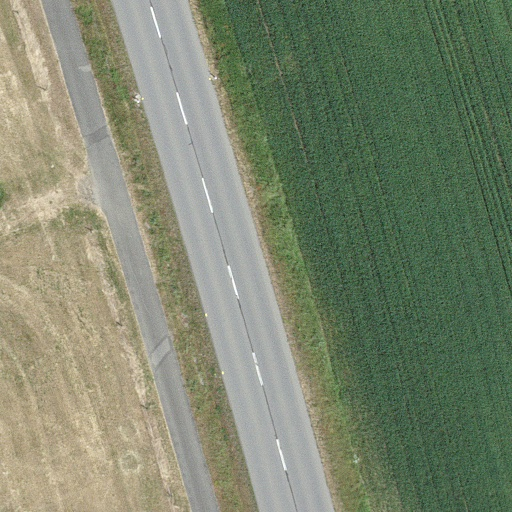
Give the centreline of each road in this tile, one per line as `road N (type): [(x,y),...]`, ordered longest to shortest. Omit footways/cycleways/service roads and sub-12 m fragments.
road 1 (track): [(56,0),(207,511)]
road 2 (primary): [(147,0),(296,511)]
